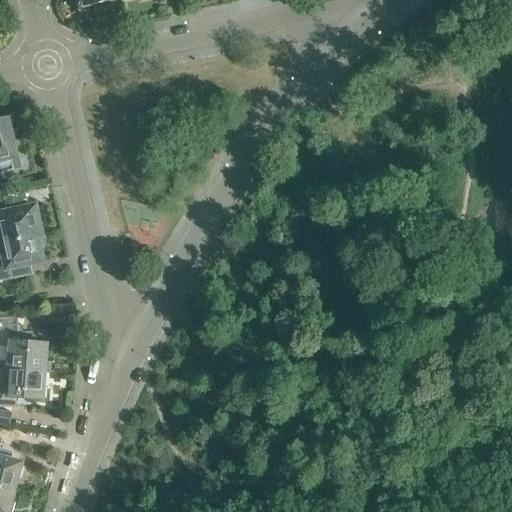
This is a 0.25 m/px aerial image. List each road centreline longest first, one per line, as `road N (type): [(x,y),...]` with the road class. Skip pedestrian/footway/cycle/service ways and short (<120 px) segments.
road 1 (residential): [(139,345),(352,9)]
road 2 (residential): [(139,345),(60,55)]
road 3 (residential): [(60,55),(352,9)]
road 4 (residential): [(77,511),(139,345)]
